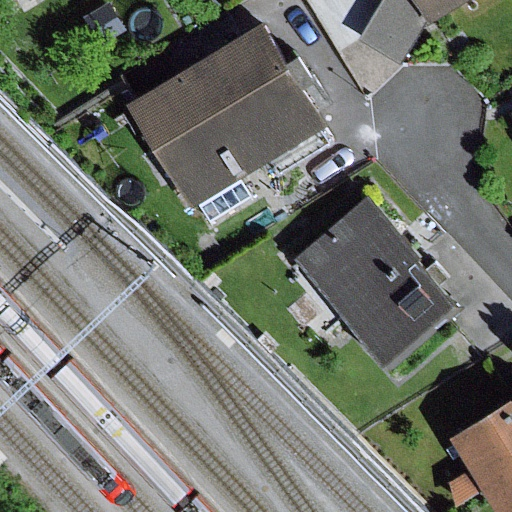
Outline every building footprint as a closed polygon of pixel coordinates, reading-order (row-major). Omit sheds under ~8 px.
[(435,15),(426,0),(389,0),(366,39),(407,65),(435,15)] [(426,0),(435,15),(439,21),(475,0),(426,0)] [(114,1),(90,16),(108,45),(132,29),(114,1)] [(342,126),(281,22),(140,105),(201,208),(206,205),(247,181),(342,126)] [(247,181),(206,205),(216,221),(257,197),(247,181)] [(437,259),(379,195),(305,261),(401,369),(470,308),(431,264),(437,259)] [(511,387),(442,431),(465,467),(477,486),(493,511),(511,499),(511,387)] [(477,486),(465,467),(444,478),(450,503),(477,486)]
